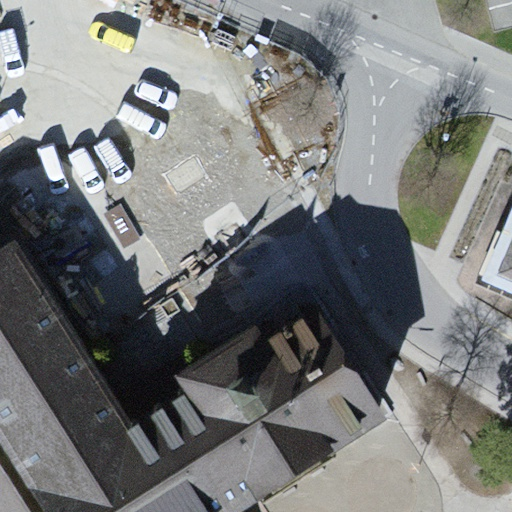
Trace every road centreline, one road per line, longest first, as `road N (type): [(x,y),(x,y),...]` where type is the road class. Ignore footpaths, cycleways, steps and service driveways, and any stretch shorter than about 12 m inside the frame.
road 1 (residential): [(397,72),(380,179),(403,301),(511,372)]
road 2 (residential): [(228,0),(397,72)]
road 3 (residential): [(397,72),(511,125)]
